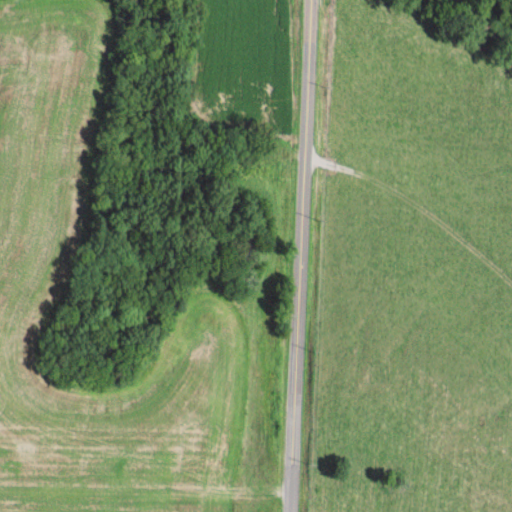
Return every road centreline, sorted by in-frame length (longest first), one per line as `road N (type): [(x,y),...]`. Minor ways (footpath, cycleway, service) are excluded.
road 1 (secondary): [(310,0),(290,511)]
road 2 (residential): [(511,197),(365,175),(306,155)]
